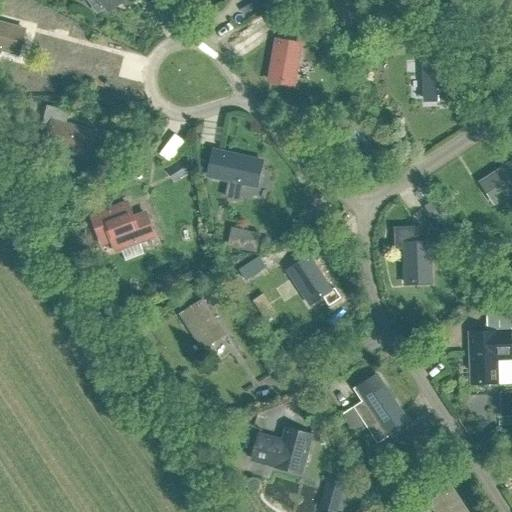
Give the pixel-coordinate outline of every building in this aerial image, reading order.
[(87,0),(96,13),(112,2),(115,6),(124,0),(87,0)] [(26,31),(23,30),(0,23),(0,50),(3,51),(2,57),(20,62),(23,59),(26,48),(21,47),(26,31)] [(412,30),(404,36),(411,47),(419,42),(412,30)] [(294,80),(300,46),(275,41),(268,80),(283,83),(284,78),(294,80)] [(385,48),(372,57),(377,65),(390,55),(385,48)] [(434,61),(422,61),(424,96),(434,96),(434,101),(449,100),(448,61),(452,60),(452,48),(433,49),(434,61)] [(13,100),(14,113),(26,112),(25,99),(13,100)] [(93,133),(90,132),(63,125),(66,113),(47,108),(43,124),(51,126),(44,150),(87,160),(93,133)] [(261,162),(222,153),(212,151),(207,176),(229,181),(225,197),(237,200),(241,184),(250,186),(253,176),(258,177),(261,162)] [(188,158),(168,170),(174,181),(194,170),(188,158)] [(499,201),(511,192),(511,161),(481,182),(489,195),(493,192),(499,201)] [(125,203),(91,216),(101,241),(110,238),(116,254),(156,239),(146,212),(144,213),(134,217),(128,202),(125,203)] [(230,228),(226,247),(255,254),(260,234),(230,228)] [(430,277),(429,243),(408,243),(408,228),(395,228),(395,250),(404,250),(405,284),(420,283),(420,278),(430,277)] [(309,256),(287,271),(301,292),(310,304),(322,296),(328,306),(341,298),(334,288),(331,290),(309,256)] [(266,268),(259,257),(244,267),(251,277),(266,268)] [(213,307),(225,299),(215,284),(203,292),(213,307)] [(211,343),(223,335),(201,301),(180,315),(199,344),(208,339),(211,343)] [(470,333),(472,384),(472,387),(500,386),(500,362),(511,361),(511,342),(511,330),(496,331),(496,333),(478,334),(478,333),(470,333)] [(363,402),(355,408),(341,417),(354,437),(367,428),(378,445),(408,424),(376,376),(355,390),(363,402)] [(314,435),(285,427),(282,439),(259,433),(251,462),(303,476),(314,435)] [(465,511),(451,489),(429,503),(426,498),(416,504),(420,511),(428,511),(434,509),(435,511),(465,511)]
